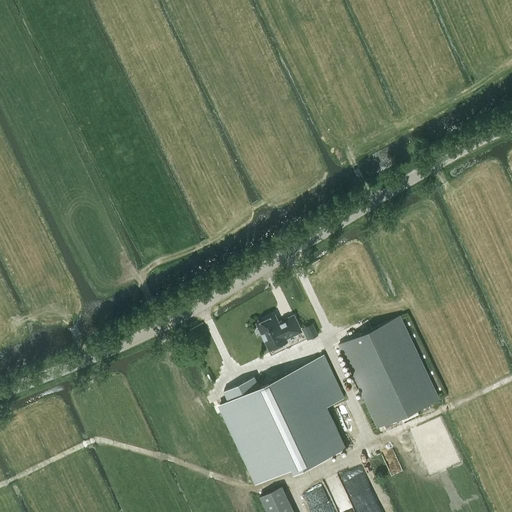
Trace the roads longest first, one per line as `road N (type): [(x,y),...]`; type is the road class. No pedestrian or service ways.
road 1 (unclassified): [(0,394),(199,307),(511,127)]
road 2 (track): [(0,484),(93,439),(174,459),(243,488),(321,469),(511,378)]
